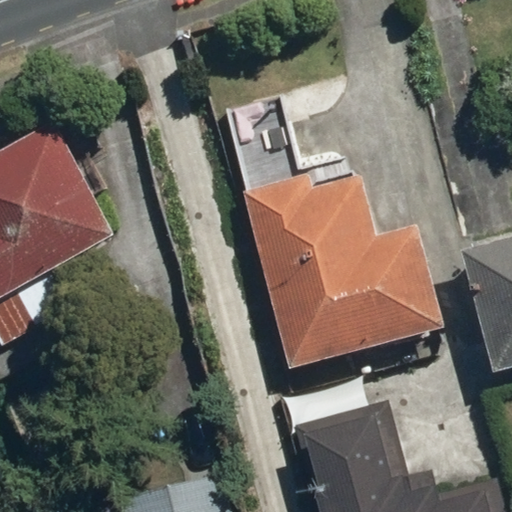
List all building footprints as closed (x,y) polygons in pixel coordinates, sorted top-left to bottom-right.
[(0,309),(20,342),(82,303),(62,271),(140,223),(64,102),(0,142),(0,309)] [(375,158),(261,181),(306,356),(354,344),(360,367),(407,355),(403,339),(461,324),(434,217),(393,227),(375,158)] [(511,232),(479,240),(509,366),(511,365),(511,232)] [(408,396),(308,427),(330,511),(510,511),(500,472),(463,482),(458,463),(428,472),(408,396)] [(250,511),(242,465),(133,486),(138,511),(250,511)]
